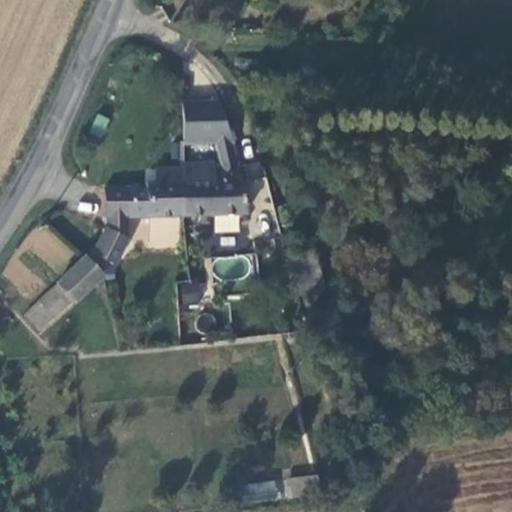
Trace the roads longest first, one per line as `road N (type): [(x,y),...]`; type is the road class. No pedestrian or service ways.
road 1 (unknown): [(202,0),(216,83),(32,177)]
road 2 (unclassified): [(112,0),(0,236)]
